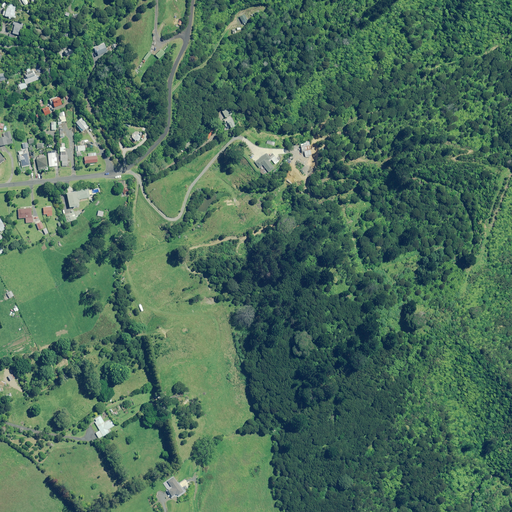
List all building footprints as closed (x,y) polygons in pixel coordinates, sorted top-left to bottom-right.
[(9,5),(7,5),(6,11),(4,11),(3,15),(5,16),(9,17),(8,18),(11,19),(11,17),(15,18),(16,16),(14,16),(15,13),(14,13),(15,7),(12,6),(12,5),(9,4),(9,5)] [(247,21),(244,14),(238,17),(241,24),(247,21)] [(23,24),(13,22),(12,25),(14,25),(12,33),(18,35),(20,27),(22,28),(23,24)] [(107,51),(103,42),(92,47),(94,53),(96,52),(97,55),(107,51)] [(69,48),(62,52),(65,58),(73,53),(69,48)] [(164,53),(160,49),(154,55),(158,59),(164,53)] [(145,61),(150,53),(148,51),(142,59),(145,61)] [(25,76),(26,78),(24,79),(26,84),(38,80),(37,79),(39,79),(38,75),(36,76),(36,75),(35,75),(33,70),(26,72),(27,75),(25,76)] [(61,105),(58,97),(51,99),(54,107),(61,105)] [(50,113),(47,107),(41,110),(44,116),(50,113)] [(225,127),(224,128),(225,130),(227,129),(227,130),(232,128),(236,126),(230,115),(226,117),(227,118),(227,119),(225,120),(225,122),(226,124),(224,125),(225,127)] [(86,125),(81,118),(75,123),(80,129),(81,129),(82,131),(88,127),(86,125)] [(140,131),(135,131),(134,132),(136,135),(134,137),(132,134),(129,137),(134,143),(136,142),(135,141),(136,140),(137,142),(141,138),(141,134),(142,134),(140,131)] [(4,137),(2,137),(1,135),(0,135),(0,145),(0,146),(12,143),(10,132),(3,133),(4,137)] [(183,145),(185,149),(188,147),(187,146),(193,144),(191,141),(183,145)] [(87,145),(84,145),(75,146),(75,151),(77,151),(78,152),(76,152),(76,157),(81,156),(81,152),(80,152),(80,151),(81,151),(85,150),(84,148),(87,148),(87,145)] [(308,157),(308,155),(311,155),(309,145),(299,147),(300,152),(303,151),(304,156),(305,156),(306,158),(308,157)] [(55,157),(54,150),(47,151),(49,167),(57,166),(56,157),(55,157)] [(29,165),(27,153),(19,155),(20,160),(21,160),(22,166),(29,165)] [(96,156),(95,153),(87,154),(88,156),(83,157),(83,161),(85,161),(85,163),(97,162),(96,155),(96,156)] [(277,160),(272,153),(268,156),(266,153),(254,162),(258,168),(262,165),(268,172),(274,168),(269,162),(271,160),(273,163),(277,160)] [(47,166),(45,157),(35,159),(37,170),(42,169),(42,167),(47,166)] [(89,197),(88,189),(84,190),(84,189),(79,190),(79,191),(66,193),(68,207),(78,206),(77,200),(89,197)] [(91,202),(88,199),(83,204),(85,205),(82,208),(84,210),(91,202)] [(32,218),(31,216),(31,217),(30,207),(23,208),(17,209),(18,218),(25,218),(25,223),(32,223),(32,218)] [(52,216),(51,207),(43,207),(43,214),(47,214),(47,216),(52,216)] [(74,212),(73,210),(71,211),(71,213),(64,215),(66,221),(65,221),(65,223),(66,223),(76,219),(76,218),(80,214),(79,210),(74,212)] [(100,416),(92,421),(98,431),(94,434),(98,440),(109,433),(107,430),(113,426),(111,422),(109,423),(108,421),(105,423),(100,416)] [(183,492),(173,477),(166,482),(171,488),(167,490),(170,494),(172,497),(176,494),(178,496),(183,492)]
